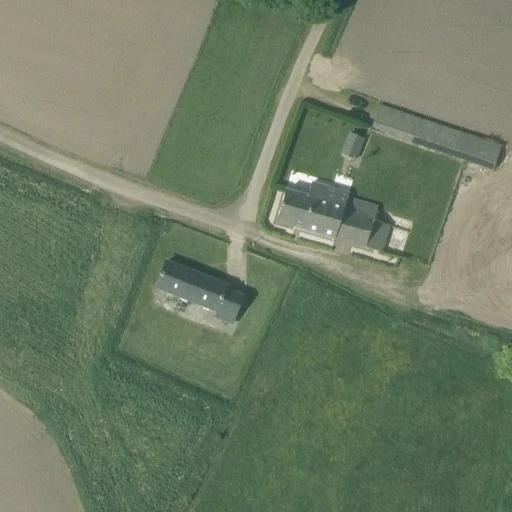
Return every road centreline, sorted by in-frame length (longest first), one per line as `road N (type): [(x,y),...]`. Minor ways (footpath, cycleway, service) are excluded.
road 1 (track): [(0,136),(511,338)]
road 2 (unclassified): [(239,227),(328,0)]
